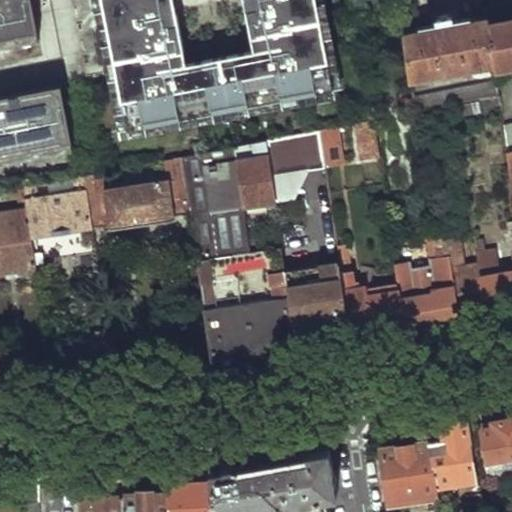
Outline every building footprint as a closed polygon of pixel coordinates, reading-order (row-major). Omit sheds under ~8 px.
[(0,0),(0,38),(35,32),(36,32),(29,0),(0,0)] [(101,0),(107,26),(158,16),(155,0),(101,0)] [(127,130),(333,90),(316,0),(243,0),(254,51),(186,64),(176,12),(158,16),(107,26),(127,130)] [(398,0),(400,14),(426,10),(423,0),(398,0)] [(403,34),(410,77),(495,63),(489,27),(488,20),(453,26),(452,17),(436,20),(438,28),(403,34)] [(495,63),(496,69),(511,65),(511,22),(489,27),(495,63)] [(0,47),(37,40),(35,32),(0,38),(0,47)] [(413,95),(416,111),(450,105),(456,105),(489,99),(501,96),(498,82),(413,95)] [(0,155),(69,142),(70,142),(59,86),(0,97),(0,155)] [(399,90),(404,120),(413,119),(412,111),(416,111),(413,95),(412,88),(399,90)] [(489,99),(491,110),(503,107),(501,96),(489,99)] [(372,120),(354,123),(359,158),(378,154),(372,120)] [(318,130),(322,156),(336,155),(332,128),(318,130)] [(318,130),(265,141),(270,178),(324,169),(322,156),(318,130)] [(265,141),(231,148),(241,207),(243,206),(274,202),(270,178),(265,141)] [(0,163),(70,150),(69,142),(0,155),(0,163)] [(231,148),(179,158),(188,213),(188,215),(241,207),(231,148)] [(90,224),(91,230),(107,227),(108,230),(171,220),(170,216),(188,213),(179,158),(161,161),(164,180),(103,190),(100,174),(82,177),(90,224)] [(25,211),(29,235),(90,224),(82,177),(69,180),(71,193),(38,199),(37,193),(44,192),(43,185),(21,189),(24,201),(25,211)] [(15,190),(16,202),(24,201),(21,189),(15,190)] [(0,274),(34,270),(29,235),(25,211),(0,213),(0,274)] [(214,220),(222,255),(245,250),(237,215),(214,220)] [(402,297),(407,326),(432,321),(449,319),(443,286),(441,269),(436,240),(435,236),(427,237),(432,267),(412,270),(412,263),(397,265),(401,289),(402,297)] [(443,286),(449,319),(471,315),(486,312),(480,276),(478,263),(464,265),(460,236),(436,240),(441,269),(443,286)] [(199,283),(212,359),(232,356),(280,348),(296,345),(285,273),(281,246),(254,251),(249,251),(246,252),(202,259),(206,282),(199,283)] [(480,276),(486,312),(511,307),(511,270),(500,273),(496,248),(476,251),(478,263),(480,276)] [(340,263),(341,270),(348,269),(345,258),(340,259),(340,263)] [(340,263),(285,273),(296,345),(323,340),(352,335),(341,270),(340,263)] [(341,270),(352,335),(385,329),(407,326),(402,297),(401,289),(374,293),(373,283),(352,286),(355,282),(353,268),(348,269),(341,270)] [(111,352),(115,376),(130,373),(125,344),(110,347),(111,352)] [(95,354),(99,379),(115,376),(111,352),(95,354)] [(0,356),(0,375),(3,396),(12,394),(10,382),(17,381),(12,355),(0,356)] [(480,429),(485,460),(511,455),(511,417),(492,420),(493,427),(480,429)] [(429,444),(435,485),(473,479),(463,420),(441,423),(442,439),(428,441),(429,444)] [(380,451),(388,504),(429,498),(430,511),(439,509),(437,497),(435,485),(429,444),(380,451)] [(166,493),(167,511),(211,511),(208,472),(205,446),(197,447),(189,448),(193,482),(166,485),(166,493)] [(208,472),(211,511),(249,511),(279,507),(279,511),(322,511),(321,500),(337,497),(330,451),(208,472)] [(511,455),(485,460),(486,465),(511,460),(511,455)] [(0,507),(0,511),(37,511),(36,476),(17,479),(18,505),(0,507)] [(121,495),(121,511),(167,511),(166,493),(152,494),(152,491),(138,492),(138,495),(121,495)] [(77,497),(77,511),(121,511),(121,495),(77,497)]
